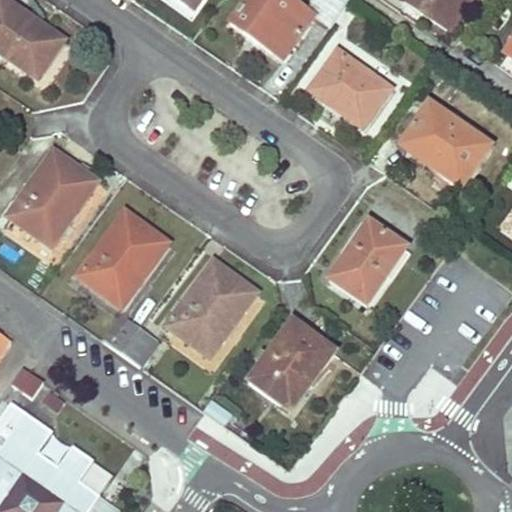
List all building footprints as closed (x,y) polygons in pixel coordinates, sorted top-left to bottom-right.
[(64,42),(2,0),(0,0),(0,57),(37,83),(64,42)] [(191,0),(186,8),(193,13),(202,0),(191,0)] [(314,18),(330,30),(349,2),(346,0),(314,0),(307,11),(290,0),(248,0),(230,26),(247,39),(252,32),(286,56),(314,18)] [(398,0),(406,5),(408,0),(411,0),(426,10),(422,16),(448,34),(462,14),(457,11),(464,0),(398,0)] [(391,91),(338,53),(309,93),(362,132),(391,91)] [(490,149),(429,106),(404,141),(435,163),(429,171),(458,193),(490,149)] [(54,152),(7,219),(52,250),(99,183),(54,152)] [(125,214),(76,281),(120,311),(169,245),(125,214)] [(511,214),(501,230),(511,237),(511,214)] [(369,224),(329,283),(365,308),(407,250),(369,224)] [(213,263),(164,329),(207,361),(257,295),(213,263)] [(115,315),(97,340),(120,356),(138,331),(115,315)] [(294,323),(246,384),(286,414),(309,383),(314,385),(335,354),(294,323)] [(138,331),(120,356),(144,374),(162,349),(138,331)] [(0,361),(13,343),(0,334),(0,361)] [(41,409),(52,392),(43,386),(32,378),(20,394),(41,409)] [(91,511),(101,499),(79,485),(94,464),(74,449),(59,470),(38,455),(53,434),(11,406),(1,399),(0,400),(0,511),(91,511)] [(63,427),(73,413),(58,403),(48,417),(63,427)] [(212,404),(205,415),(225,428),(233,417),(212,404)]
